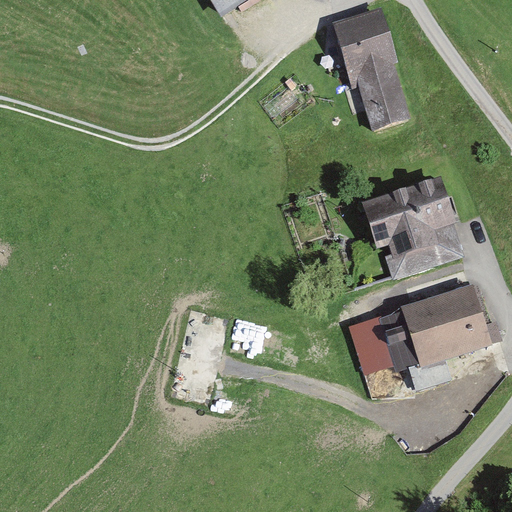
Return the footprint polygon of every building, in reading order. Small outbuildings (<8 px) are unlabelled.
[(210,0),(220,16),(245,0),(210,0)] [(330,27),(346,79),(388,66),(376,25),(375,25),(372,15),(366,17),(330,27)] [(388,66),(346,79),(348,89),(357,86),(371,132),(404,121),(388,66)] [(391,278),(457,257),(457,256),(433,264),(428,246),(432,245),(431,242),(442,239),(438,227),(447,224),(447,225),(448,224),(447,224),(435,186),(436,185),(435,185),(374,205),(391,257),(385,259),(391,278)] [(438,361),(496,342),(491,325),(484,327),(472,290),(401,312),(403,317),(380,324),(392,364),(404,361),(413,390),(444,380),(438,361)]
